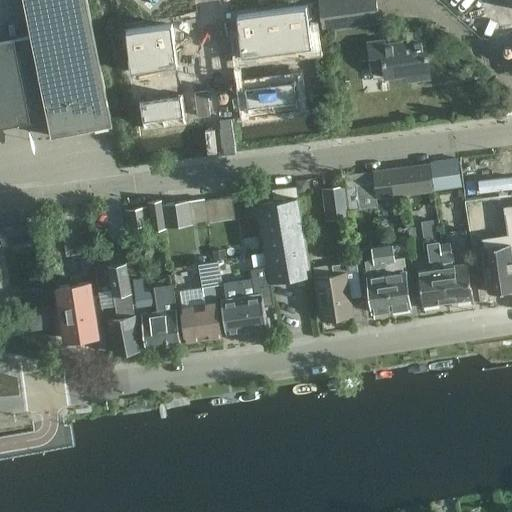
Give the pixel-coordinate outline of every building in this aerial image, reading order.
[(24,0),(32,36),(14,40),(30,123),(48,119),(52,136),(113,124),(87,0),(24,0)] [(318,0),(323,31),(380,24),(376,0),(318,0)] [(307,5),(283,9),(288,50),(313,47),(310,23),(309,24),(307,5)] [(283,9),(260,12),(265,53),(288,50),(283,9)] [(260,12),(237,15),(239,33),(242,56),(265,53),(260,12)] [(172,24),(149,27),(154,68),(178,65),(175,42),(172,24)] [(149,27),(126,30),(128,48),(131,72),(154,68),(149,27)] [(368,41),(369,49),(372,71),(385,69),(386,77),(415,73),(416,80),(431,78),(425,37),(384,43),(383,39),(368,41)] [(0,128),(30,123),(14,40),(0,42),(0,128)] [(295,78),(270,82),(274,110),(299,107),(295,78)] [(270,82),(246,85),(249,113),(274,110),(270,82)] [(182,94),(161,96),(165,125),(186,122),(182,94)] [(161,96),(141,99),(144,128),(165,125),(161,96)] [(461,186),(457,158),(431,161),(431,163),(435,189),(461,186)] [(435,189),(431,163),(403,167),(405,193),(435,189)] [(405,193),(403,167),(383,169),(373,171),(374,182),(376,197),(405,193)] [(374,182),(346,185),(349,208),(377,205),(376,197),(374,182)] [(348,216),(345,185),(326,187),(330,219),(348,216)] [(232,195),(203,200),(207,222),(236,218),(232,195)] [(298,196),(258,202),(268,266),(270,282),(271,282),(311,276),(298,196)] [(162,199),(148,200),(147,200),(151,229),(193,224),(190,199),(163,203),(162,199)] [(507,233),(481,237),(487,281),(489,292),(511,288),(511,257),(511,250),(511,204),(503,205),(507,233)] [(28,223),(0,227),(0,237),(1,244),(30,239),(28,223)] [(65,233),(68,255),(91,252),(88,230),(65,233)] [(451,241),(441,243),(448,300),(474,297),(469,260),(453,262),(451,241)] [(392,243),(382,244),(392,309),(411,306),(406,269),(403,270),(401,259),(394,260),(392,243)] [(431,265),(418,267),(423,304),(448,300),(441,243),(429,244),(431,265)] [(374,263),(365,264),(373,312),(392,309),(382,244),(372,246),(374,263)] [(357,260),(313,267),(321,317),(329,316),(329,318),(339,316),(354,314),(347,274),(359,272),(357,260)] [(115,303),(104,304),(113,353),(140,348),(135,315),(127,261),(107,264),(115,303)] [(227,298),(221,299),(226,333),(267,327),(264,306),(275,304),(271,282),(270,282),(268,266),(251,268),(255,294),(227,298)] [(90,281),(59,285),(66,339),(97,334),(90,281)] [(161,309),(141,312),(147,346),(180,341),(172,284),(158,286),(161,309)] [(205,301),(180,305),(186,341),(221,336),(216,299),(214,285),(203,286),(205,301)] [(21,308),(19,296),(2,298),(3,310),(21,308)] [(50,325),(48,306),(30,309),(33,328),(50,325)]
